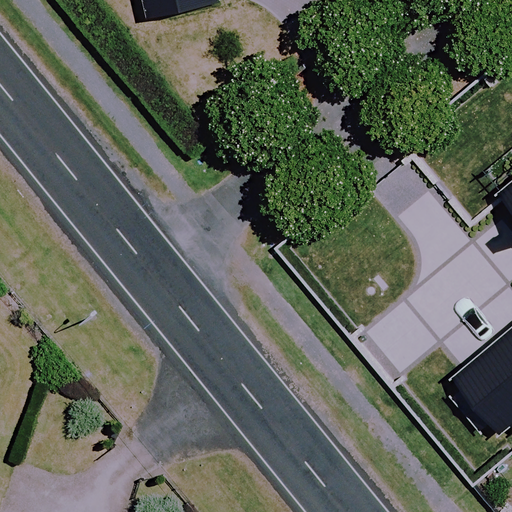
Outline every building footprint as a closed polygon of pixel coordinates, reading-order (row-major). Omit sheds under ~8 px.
[(146,0),(150,18),(219,2),(218,0),(146,0)] [(511,92),(492,71),(448,111),(467,132),(511,92)] [(511,179),(484,202),(511,236),(511,179)] [(444,295),(472,330),(511,296),(511,282),(490,256),(444,295)] [(511,421),(511,332),(458,375),(501,430),(511,421)]
